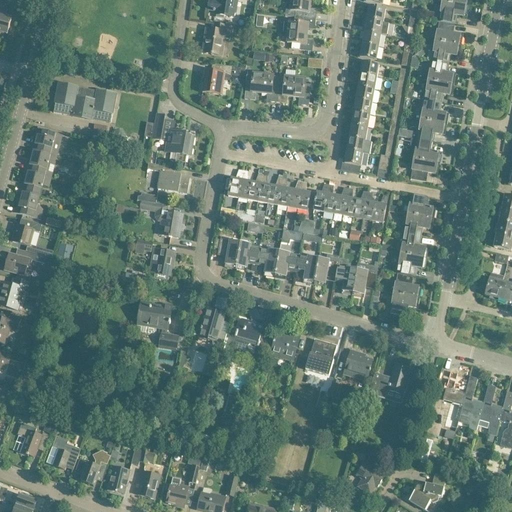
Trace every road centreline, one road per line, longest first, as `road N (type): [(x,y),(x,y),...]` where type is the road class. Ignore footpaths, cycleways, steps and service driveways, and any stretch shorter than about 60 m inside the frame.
road 1 (residential): [(436,347),(209,283),(201,271),(219,157)]
road 2 (residential): [(505,127),(469,305)]
road 3 (residential): [(436,347),(462,201)]
road 4 (residential): [(224,130),(187,96),(193,0)]
road 5 (residential): [(462,201),(328,175)]
road 6 (residential): [(329,129),(344,0)]
road 7 (residential): [(477,120),(499,0)]
